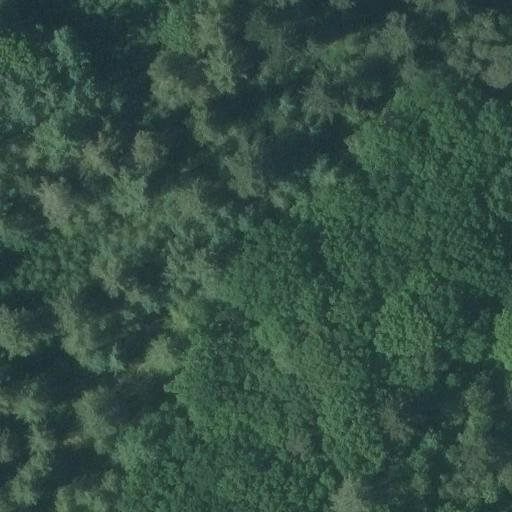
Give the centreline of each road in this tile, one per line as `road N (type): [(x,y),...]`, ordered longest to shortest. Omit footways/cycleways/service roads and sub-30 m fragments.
road 1 (unclassified): [(229,511),(511,135)]
road 2 (track): [(511,401),(500,353),(502,238),(511,185)]
road 3 (track): [(427,511),(494,463),(511,401)]
